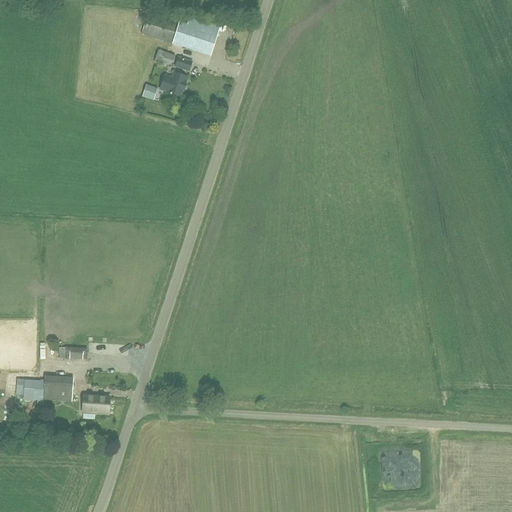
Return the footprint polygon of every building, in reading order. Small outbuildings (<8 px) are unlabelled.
[(185,28),(178,26),(178,25),(146,15),(140,34),(174,45),(175,43),(211,54),(216,37),(220,25),(189,15),(186,24),(185,28)] [(226,50),(234,51),(236,43),(228,41),(226,50)] [(171,65),(174,55),(157,49),(153,60),(171,65)] [(189,72),(192,62),(178,58),(175,67),(189,72)] [(184,84),(187,77),(173,73),(171,78),(165,76),(162,84),(160,90),(166,92),(180,97),(183,90),(184,90),(186,84),(184,84)] [(79,347),(70,347),(70,355),(79,355),(79,347)] [(71,402),(73,377),(44,375),(44,384),(24,383),(23,399),(43,399),(43,400),(71,402)] [(107,414),(109,397),(84,396),(82,413),(107,414)]
